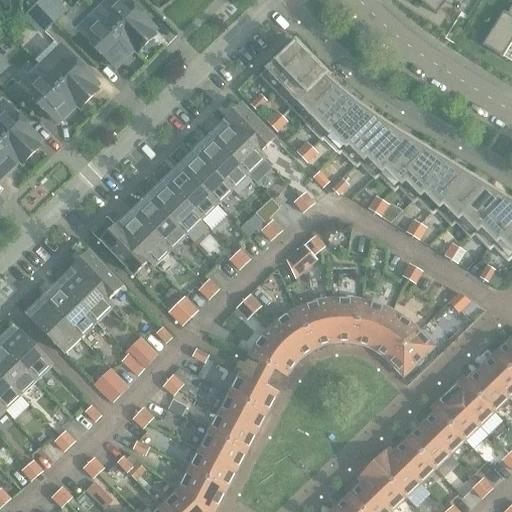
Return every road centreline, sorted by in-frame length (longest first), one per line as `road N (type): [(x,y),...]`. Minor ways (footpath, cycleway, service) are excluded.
road 1 (residential): [(500,307),(346,215),(323,219),(23,511)]
road 2 (residential): [(281,0),(0,271)]
road 3 (tertiary): [(511,113),(383,29),(356,0)]
